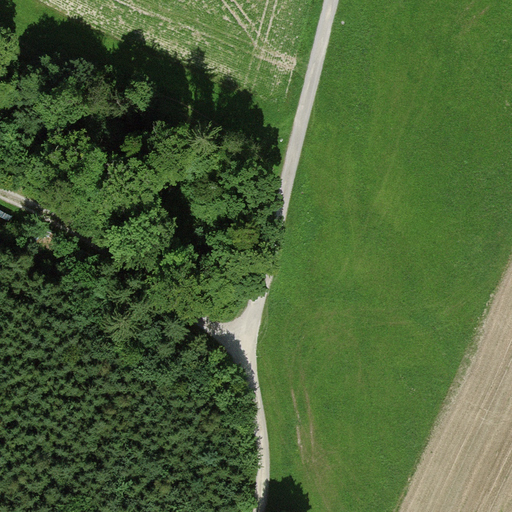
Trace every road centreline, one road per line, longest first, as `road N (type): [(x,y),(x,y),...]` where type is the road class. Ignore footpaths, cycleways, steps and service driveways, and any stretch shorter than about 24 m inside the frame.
road 1 (track): [(331,0),(246,356),(262,455),(257,511)]
road 2 (track): [(246,356),(101,249),(0,197)]
